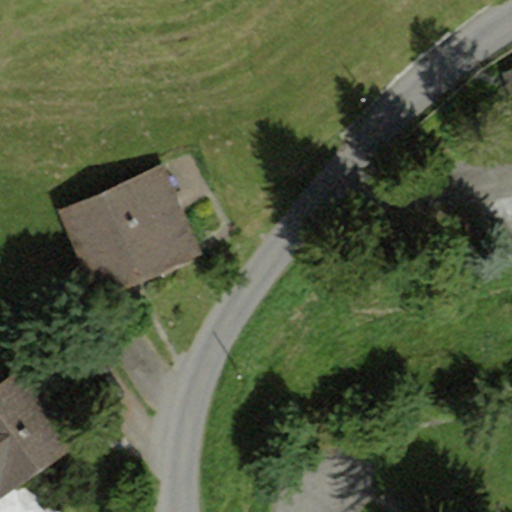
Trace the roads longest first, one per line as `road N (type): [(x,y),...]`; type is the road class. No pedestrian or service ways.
road 1 (unclassified): [(178,511),(174,447),(245,279),(380,93),(511,27)]
road 2 (track): [(414,420),(321,449),(291,511)]
